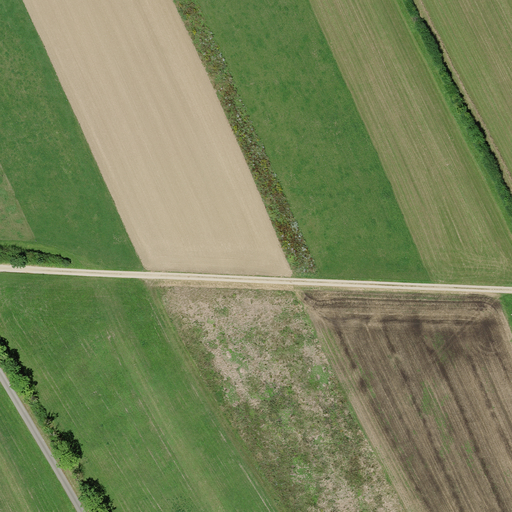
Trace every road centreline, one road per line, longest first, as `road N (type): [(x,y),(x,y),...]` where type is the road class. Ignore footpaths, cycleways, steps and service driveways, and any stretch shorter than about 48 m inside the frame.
road 1 (track): [(511,292),(0,269)]
road 2 (track): [(145,275),(188,367),(280,511)]
road 3 (track): [(79,511),(0,378)]
